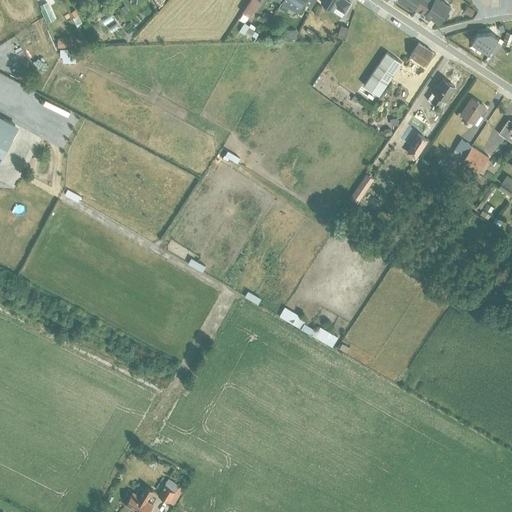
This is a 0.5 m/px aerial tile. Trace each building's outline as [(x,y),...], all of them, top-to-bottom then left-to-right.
[(244,22),(239,31),(244,34),(246,31),(256,37),(259,33),(254,30),(256,26),(251,23),(249,25),(245,22),(249,16),(250,17),(261,0),(260,0),(250,0),(243,12),(243,13),(239,20),(244,22)] [(283,0),(281,3),(297,13),(298,12),(299,13),(306,4),(304,3),(305,0),(283,0)] [(322,0),(321,2),(342,17),(351,3),(347,0),(322,0)] [(425,0),(400,0),(413,8),(414,7),(419,10),(425,0)] [(425,0),(419,10),(425,14),(426,12),(436,19),(440,22),(450,6),(441,0),(425,0)] [(47,2),(40,5),(48,23),(55,20),(47,2)] [(70,13),(75,10),(73,4),(67,7),(70,13)] [(468,5),(464,11),(471,16),(475,10),(468,5)] [(111,15),(102,20),(105,26),(114,20),(111,15)] [(341,24),(337,37),(345,39),(349,27),(341,24)] [(296,30),(286,29),(286,38),(296,39),(296,30)] [(511,32),(506,31),(503,43),(509,45),(511,37),(511,32)] [(490,50),(497,40),(499,37),(491,32),(478,33),(472,42),(488,53),(490,50)] [(73,38),(58,38),(58,42),(58,47),(73,47),(73,42),(73,38)] [(497,40),(490,50),(495,54),(502,44),(497,40)] [(419,42),(410,55),(424,65),(433,51),(419,42)] [(76,49),(60,49),(60,57),(63,57),(63,63),(76,62),(76,49)] [(387,51),(364,85),(379,95),(402,62),(387,51)] [(433,91),(428,98),(431,102),(432,101),(442,107),(455,86),(443,78),(439,85),(437,83),(432,91),(433,91)] [(365,88),(361,94),(373,102),(377,96),(365,88)] [(472,97),(460,114),(474,124),(475,123),(478,125),(488,110),(484,107),(485,106),(472,97)] [(415,116),(433,128),(439,119),(422,107),(415,116)] [(85,141),(97,117),(86,112),(78,128),(75,126),(71,134),(85,141)] [(0,160),(19,125),(0,115),(0,160)] [(398,117),(390,118),(391,125),(399,124),(398,117)] [(511,120),(509,118),(499,132),(511,141),(511,120)] [(411,146),(407,152),(416,158),(428,140),(418,133),(409,145),(411,146)] [(461,162),(472,145),(462,138),(451,155),(461,162)] [(472,145),(461,162),(478,173),(489,156),(472,145)] [(222,158),(222,159),(227,162),(229,158),(238,163),(241,158),(228,150),(225,155),(224,155),(222,158)] [(366,172),(350,197),(358,202),(374,178),(366,172)] [(511,176),(507,174),(501,183),(511,190),(511,176)] [(511,191),(500,184),(498,187),(510,195),(511,192),(511,191)] [(491,185),(477,205),(481,208),(495,188),(491,185)] [(68,188),(65,194),(78,201),(82,195),(68,188)] [(100,209),(103,203),(90,196),(87,202),(100,209)] [(488,202),(484,207),(491,212),(495,207),(488,202)] [(191,257),(188,263),(203,271),(206,266),(191,257)] [(248,290),(245,296),(258,303),(262,298),(248,290)] [(511,307),(508,304),(499,317),(505,322),(511,311),(511,307)] [(285,306),(279,316),(333,346),(338,336),(320,326),(318,330),(304,322),(307,318),(285,306)] [(342,342),(339,347),(346,351),(349,346),(345,344),(342,342)] [(169,478),(158,495),(174,504),(184,487),(169,478)] [(133,491),(125,505),(137,511),(148,511),(154,504),(148,500),(154,490),(146,485),(141,494),(133,491)]
